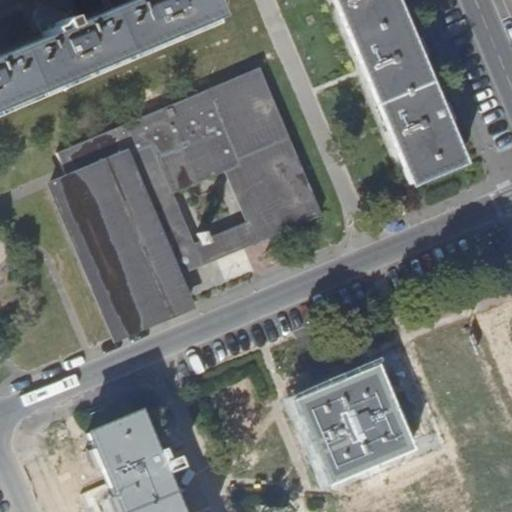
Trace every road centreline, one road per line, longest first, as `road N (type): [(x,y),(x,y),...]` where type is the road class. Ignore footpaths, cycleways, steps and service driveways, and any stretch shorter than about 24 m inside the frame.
road 1 (residential): [(370,258),(0,415)]
road 2 (residential): [(262,0),(370,258)]
road 3 (residential): [(511,198),(370,258)]
